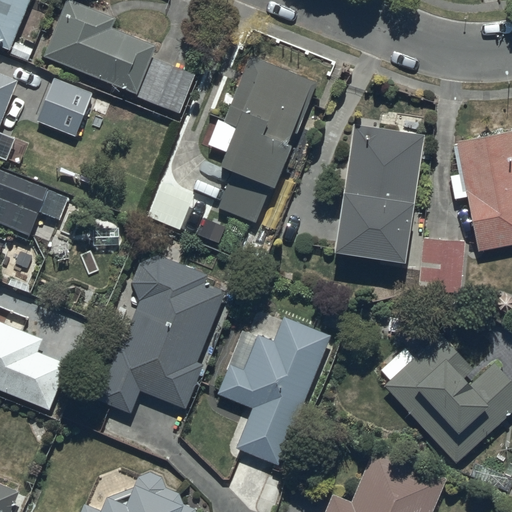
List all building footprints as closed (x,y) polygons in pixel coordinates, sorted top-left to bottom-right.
[(29,0),(0,0),(0,43),(11,48),(29,0)] [(116,17),(75,0),(65,0),(43,53),(138,93),(157,43),(111,24),(116,17)] [(316,80),(252,56),(228,119),(237,122),(223,161),(277,181),(292,141),(288,139),(290,130),(296,131),(316,80)] [(0,116),(16,78),(0,71),(0,116)] [(91,91),(52,76),(36,118),(75,132),(91,91)] [(353,122),(334,247),(404,259),(425,132),(353,122)] [(511,128),(455,138),(479,248),(511,241),(511,128)] [(0,219),(29,231),(37,211),(58,219),(68,196),(0,168),(0,219)] [(463,238),(422,236),(419,291),(460,293),(463,238)] [(138,299),(95,395),(131,409),(140,389),(185,405),(204,361),(197,357),(225,287),(206,277),(208,273),(159,253),(138,261),(134,284),(138,299)] [(511,295),(499,290),(487,314),(511,325),(511,295)] [(216,392),(252,406),(236,447),(282,464),(330,334),(284,313),(277,339),(259,331),(247,368),(228,360),(216,392)] [(42,336),(0,320),(0,388),(50,408),(67,364),(36,351),(42,336)] [(383,381),(456,461),(511,410),(511,378),(494,359),(471,380),(467,375),(474,367),(440,332),(416,354),(407,344),(381,366),(389,377),(383,381)] [(333,490),(323,511),(432,511),(448,475),(374,445),(351,499),(333,490)] [(85,502),(79,511),(197,511),(195,506),(183,502),(179,491),(165,485),(161,475),(150,469),(138,474),(127,500),(107,491),(100,508),(85,502)] [(0,511),(11,511),(21,489),(0,481),(0,511)] [(511,482),(503,502),(511,505),(511,482)]
